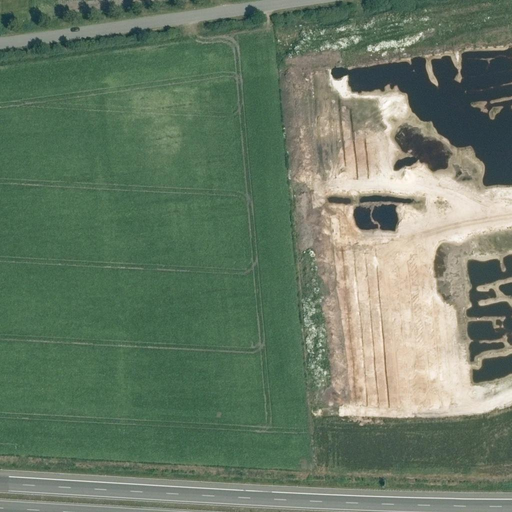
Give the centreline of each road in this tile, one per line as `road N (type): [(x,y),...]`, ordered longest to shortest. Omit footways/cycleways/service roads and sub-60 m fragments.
road 1 (trunk): [(511,506),(0,484)]
road 2 (unclassified): [(289,0),(0,40)]
